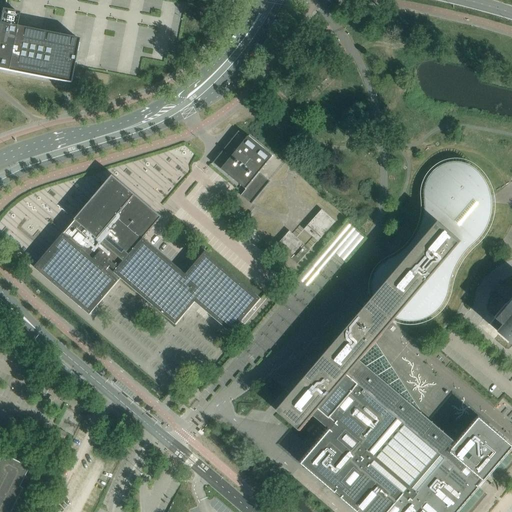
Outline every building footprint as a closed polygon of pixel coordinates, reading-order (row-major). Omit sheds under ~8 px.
[(0,69),(69,83),(78,39),(15,26),(18,12),(0,8),(0,69)] [(214,162),(213,163),(221,170),(221,169),(246,190),(241,196),(251,204),(270,182),(259,173),(273,157),(273,156),(249,136),(249,137),(248,136),(247,138),(239,131),(214,162)] [(449,149),(435,159),(441,167),(455,157),(449,149)] [(486,480),(511,451),(511,449),(511,445),(480,418),(464,436),(458,443),(422,413),(376,343),(383,335),(387,329),(388,329),(388,330),(389,330),(390,330),(391,329),(392,329),(392,328),(393,327),(393,326),(393,325),(392,324),(398,316),(404,318),(407,319),(408,319),(411,319),(414,319),(416,319),(419,318),(421,318),(424,317),(427,316),(430,314),(432,313),(434,311),(436,310),(438,308),(439,307),(440,305),(441,304),(442,302),(443,301),(444,299),(445,297),(445,295),(446,292),(446,291),(447,289),(447,287),(448,284),(449,280),(450,276),(451,273),(452,269),(453,268),(454,265),(456,262),(457,259),(460,256),(461,254),(463,251),(465,249),(467,247),(469,246),(472,243),(475,240),(477,237),(479,234),(481,232),(482,230),(484,228),(485,225),(486,223),(487,221),(487,219),(488,216),(489,214),(489,211),(489,209),(489,207),(489,204),(489,202),(489,200),(488,198),(488,195),(487,192),(486,190),(485,188),(484,185),(483,184),(482,182),(480,179),(479,177),(477,176),(476,174),(474,173),(473,171),(471,170),(468,168),(466,167),(465,166),(463,166),(461,165),(459,165),(457,165),(455,164),(453,164),(450,165),(449,165),(447,165),(445,166),(443,167),(441,168),(440,168),(438,169),(437,171),(435,172),(434,173),(433,175),(431,176),(430,178),(429,179),(429,181),(428,182),(427,184),(427,186),(426,188),(426,189),(426,191),(426,192),(426,194),(426,195),(426,197),(427,200),(427,203),(427,205),(427,208),(427,211),(427,214),(427,216),(426,218),(426,221),(425,223),(425,226),(424,228),(423,231),(421,234),(420,237),(419,239),(418,241),(416,243),(415,245),(413,247),(412,248),(410,250),(409,252),(406,254),(404,256),(402,257),(398,259),(394,261),(390,264),(387,265),(386,266),(384,267),(383,268),(381,270),(380,271),(379,273),(378,276),(377,277),(377,278),(376,280),(376,282),(376,284),(376,285),(376,287),(376,288),(376,290),(376,291),(377,292),(377,294),(369,304),(368,304),(367,304),(366,304),(365,304),(364,305),(364,306),(364,307),(363,307),(363,308),(364,308),(364,309),(359,315),(277,411),(300,431),(313,416),(330,430),(301,464),(336,493),(337,493),(342,497),(341,498),(357,511),(458,511),(481,486),(480,485),(485,480),(486,480)] [(186,275),(150,244),(147,241),(144,239),(162,217),(113,175),(94,198),(75,219),(35,267),(53,283),(90,314),(102,300),(121,278),(134,288),(176,325),(178,322),(181,319),(188,310),(191,307),(193,305),(195,302),(232,333),(261,299),(206,252),(186,275)] [(61,184),(56,191),(64,197),(69,190),(61,184)] [(261,239),(236,205),(233,207),(257,242),(261,239)] [(335,222),(321,210),(321,211),(305,229),(304,229),(318,241),(319,241),(318,240),(334,222),(335,223),(335,222)] [(351,214),(299,269),(312,282),(315,279),(312,275),(331,254),(336,258),(334,260),(340,265),(345,260),(334,249),(359,222),(351,214)] [(309,250),(290,233),(290,232),(289,232),(276,246),(277,247),(278,246),(297,263),(296,264),(297,264),(310,250),(309,250)] [(511,298),(509,302),(495,318),(504,325),(503,325),(502,325),(500,325),(499,325),(497,327),(497,328),(497,330),(498,331),(498,332),(511,344),(511,298)] [(474,312),(469,318),(475,324),(481,318),(474,312)] [(76,382),(79,379),(66,368),(64,371),(76,382)] [(134,401),(136,397),(117,381),(115,385),(134,401)] [(46,440),(50,431),(23,417),(19,426),(46,440)] [(59,451),(68,433),(57,428),(48,445),(59,451)] [(0,511),(9,511),(22,488),(18,486),(28,467),(1,453),(0,455),(0,511)]
